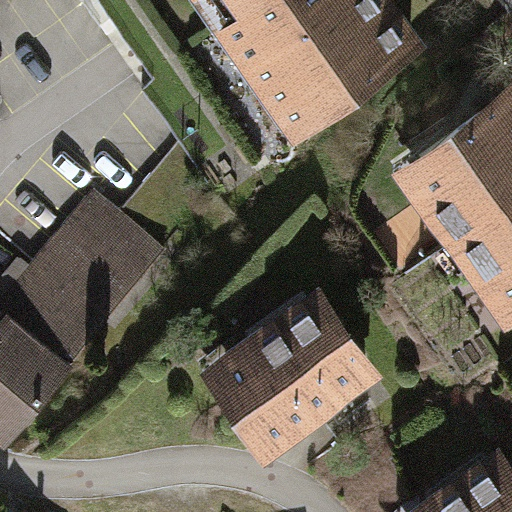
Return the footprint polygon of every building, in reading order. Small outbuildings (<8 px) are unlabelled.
[(383,0),(227,0),(277,70),(269,76),(298,118),(412,40),(383,0)] [(511,98),(508,92),(420,154),(441,183),(428,192),(459,235),(511,198),(511,98)] [(0,430),(5,435),(165,247),(97,189),(0,302),(0,430)] [(511,198),(459,235),(488,278),(501,269),(511,285),(511,198)] [(320,294),(217,366),(266,436),(369,364),(320,294)] [(416,511),(511,511),(511,473),(499,455),(416,511)]
